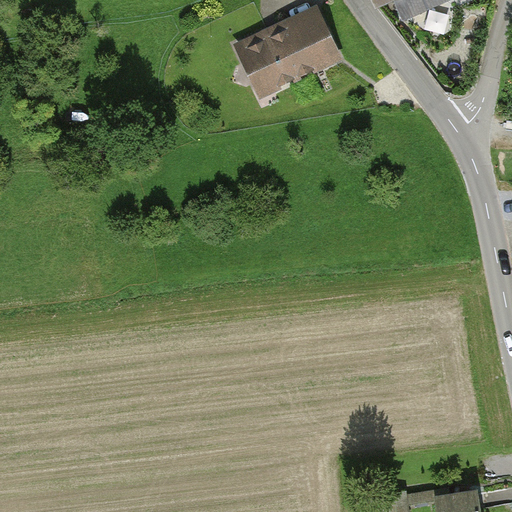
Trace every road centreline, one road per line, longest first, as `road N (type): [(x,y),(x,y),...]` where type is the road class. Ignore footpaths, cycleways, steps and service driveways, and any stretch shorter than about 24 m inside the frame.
road 1 (tertiary): [(511,332),(481,185),(460,134)]
road 2 (tertiary): [(460,134),(364,0)]
road 3 (residential): [(511,1),(483,104),(460,134)]
